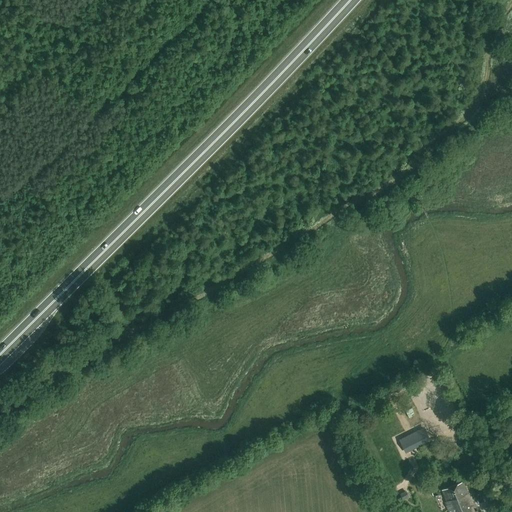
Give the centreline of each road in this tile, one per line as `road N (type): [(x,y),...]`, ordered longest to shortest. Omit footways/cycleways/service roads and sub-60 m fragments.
road 1 (trunk): [(0,354),(350,0)]
road 2 (track): [(207,0),(92,122),(0,199)]
road 3 (track): [(443,360),(496,511)]
